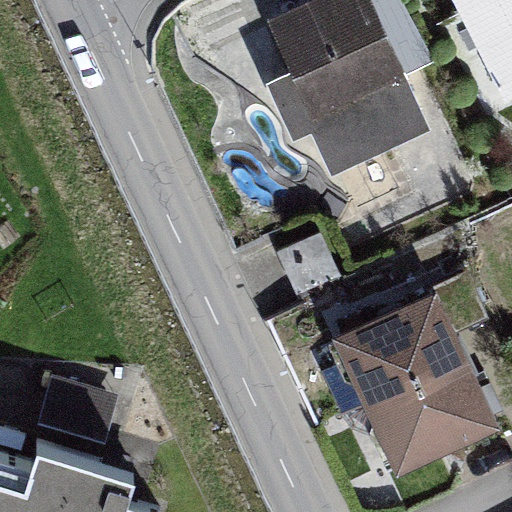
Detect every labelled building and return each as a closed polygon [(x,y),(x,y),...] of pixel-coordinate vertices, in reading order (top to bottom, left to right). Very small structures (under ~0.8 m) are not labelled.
[(370,0),(313,0),(270,20),(323,134),(413,92),(370,0)] [(511,0),(457,0),(511,103),(511,0)] [(321,233),(280,251),(298,291),(338,274),(321,233)] [(438,287),(334,335),(398,472),(501,424),(438,287)] [(171,511),(173,507),(0,455),(0,511),(171,511)]
